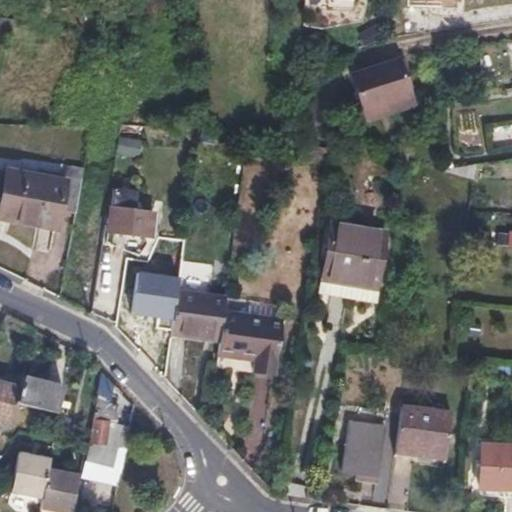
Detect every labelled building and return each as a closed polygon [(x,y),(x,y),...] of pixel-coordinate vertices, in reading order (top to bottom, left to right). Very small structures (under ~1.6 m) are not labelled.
[(0,12),(0,40),(1,41),(10,13),(0,12)] [(179,33),(171,34),(175,85),(184,85),(179,33)] [(161,86),(168,86),(175,85),(171,34),(156,36),(160,74),(161,86)] [(384,106),(396,102),(409,99),(397,60),(350,74),(363,121),(386,115),(384,106)] [(150,88),(161,86),(160,74),(149,75),(150,88)] [(411,108),(409,99),(396,102),(384,106),(386,115),(411,108)] [(139,153),(141,140),(118,137),(117,150),(139,153)] [(60,185),(33,181),(5,177),(0,206),(0,222),(54,232),(57,213),(74,215),(79,183),(61,180),(60,185)] [(148,238),(150,226),(152,213),(134,210),(137,193),(114,190),(109,232),(148,238)] [(373,299),(377,267),(382,235),(328,227),(319,291),(373,299)] [(170,336),(170,334),(175,294),(176,286),(161,284),(155,333),(170,336)] [(170,334),(219,341),(223,316),(224,300),(175,294),(170,334)] [(223,316),(219,341),(217,357),(252,362),(251,373),(277,377),(283,324),(223,316)] [(17,387),(13,403),(52,413),(59,387),(20,377),(17,387)] [(0,424),(7,426),(13,403),(17,387),(0,382),(0,424)] [(101,444),(103,434),(105,424),(111,426),(115,407),(103,405),(106,395),(95,392),(82,460),(95,462),(99,443),(101,444)] [(393,448),(419,451),(444,454),(448,415),(398,409),(393,448)] [(357,416),(342,414),(340,423),(355,425),(357,416)] [(341,471),(358,473),(376,476),(380,445),(345,439),(341,471)] [(511,446),(502,446),(479,445),(478,489),(511,490),(511,446)] [(8,491),(39,497),(45,468),(47,458),(17,452),(8,491)] [(45,468),(39,497),(38,509),(56,511),(71,511),(79,475),(45,468)]
